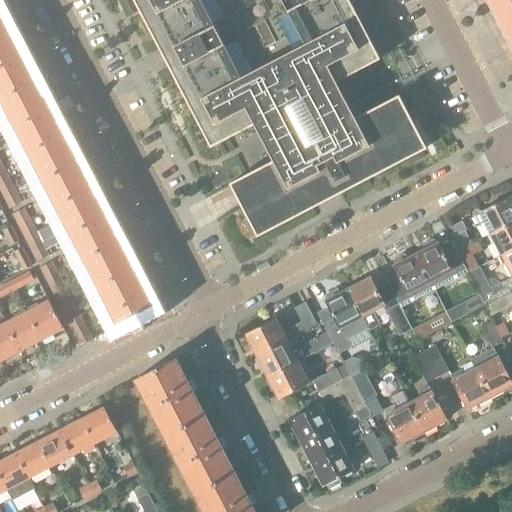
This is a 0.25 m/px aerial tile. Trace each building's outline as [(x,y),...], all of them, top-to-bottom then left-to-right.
[(336,81),(380,58),(349,0),(133,0),(151,32),(165,61),(210,147),(254,124),(272,160),(229,183),(230,185),(257,236),(426,148),(399,94),(355,117),(336,81)] [(511,0),(487,0),(511,46),(511,0)] [(0,49),(15,41),(0,11),(0,49)] [(0,49),(0,101),(6,114),(43,94),(15,41),(0,49)] [(34,167),(71,148),(43,94),(6,114),(34,167)] [(34,167),(62,220),(98,202),(71,148),(34,167)] [(0,182),(0,190),(1,192),(12,187),(8,179),(0,182)] [(1,192),(5,200),(16,195),(12,187),(1,192)] [(20,203),(16,195),(5,200),(9,208),(20,203)] [(490,234),(511,222),(511,203),(509,197),(475,214),(480,224),(484,222),(490,234)] [(62,220),(89,274),(126,255),(98,202),(62,220)] [(12,214),(16,222),(28,216),(23,208),(12,214)] [(32,224),(28,216),(16,222),(20,230),(32,224)] [(451,227),(455,236),(466,230),(461,222),(451,227)] [(494,241),(501,255),(511,249),(511,222),(490,234),(487,236),(491,243),(494,241)] [(36,232),(32,224),(20,230),(24,238),(36,232)] [(52,224),(36,232),(40,240),(41,242),(57,233),(52,224)] [(18,242),(9,225),(1,228),(10,246),(18,242)] [(40,240),(36,232),(24,238),(29,246),(40,240)] [(467,273),(479,267),(474,258),(473,253),(484,247),(479,239),(462,248),(457,251),(466,269),(465,269),(467,273)] [(41,242),(40,240),(29,246),(33,254),(44,248),(41,242)] [(432,287),(465,269),(466,269),(457,251),(454,247),(442,253),(437,243),(436,244),(434,241),(430,240),(423,243),(422,247),(424,250),(415,254),(432,287)] [(31,267),(21,248),(14,252),(23,270),(31,267)] [(48,256),(44,248),(33,254),(37,262),(48,256)] [(511,249),(501,255),(511,276),(511,249)] [(398,304),(432,287),(415,254),(407,258),(405,255),(402,254),(394,258),(393,261),(395,265),(393,265),(399,276),(387,283),(398,304)] [(153,308),(137,276),(126,255),(89,274),(117,327),(128,321),(128,322),(136,318),(136,317),(143,313),(153,308)] [(40,268),(44,276),(55,270),(51,262),(40,268)] [(471,279),(484,306),(510,292),(504,281),(490,289),(479,267),(467,273),(470,279),(471,279)] [(59,278),(55,270),(44,276),(48,284),(59,278)] [(11,282),(15,289),(33,280),(29,273),(11,282)] [(48,284),(52,291),(63,286),(59,278),(48,284)] [(402,312),(398,304),(387,283),(374,289),(369,278),(347,290),(361,316),(368,330),(379,325),(371,311),(382,305),(398,336),(410,330),(402,313),(402,312)] [(11,282),(0,287),(0,296),(15,289),(11,282)] [(67,294),(63,286),(52,291),(56,299),(67,294)] [(338,328),(361,316),(347,290),(325,301),(338,328)] [(511,305),(511,295),(510,292),(484,306),(490,317),(511,305)] [(71,302),(67,294),(56,299),(60,307),(71,302)] [(63,327),(48,301),(25,313),(39,340),(63,327)] [(75,310),(71,302),(60,307),(64,315),(75,310)] [(315,325),(304,302),(293,308),(300,322),(291,327),(295,335),(315,325)] [(458,305),(446,312),(451,321),(451,322),(464,316),(458,305)] [(25,313),(5,324),(18,351),(39,340),(25,313)] [(68,322),(72,330),(83,324),(79,316),(68,322)] [(256,355),(284,340),(273,318),(244,333),(256,355)] [(500,337),(495,326),(492,322),(481,327),(492,348),(503,342),(500,337)] [(503,322),(495,326),(500,337),(508,333),(503,322)] [(0,360),(18,351),(5,324),(0,326),(0,360)] [(87,332),(83,324),(72,330),(76,337),(87,332)] [(76,337),(80,345),(92,339),(87,332),(76,337)] [(284,340),(256,355),(267,377),(296,362),(284,340)] [(423,352),(437,377),(448,371),(435,346),(423,352)] [(474,369),(490,399),(502,393),(501,391),(511,385),(494,351),(484,357),(486,362),(474,369)] [(437,377),(423,352),(413,357),(426,383),(437,377)] [(164,436),(204,415),(192,392),(196,389),(191,380),(187,382),(174,358),(158,367),(157,366),(151,370),(152,370),(134,379),(164,436)] [(296,362),(267,377),(279,399),(307,384),(296,362)] [(336,368),(312,381),(318,392),(342,380),(336,368)] [(490,399),(474,369),(463,375),(460,369),(449,375),(467,409),(477,403),(478,405),(490,399)] [(362,370),(350,377),(363,403),(376,396),(362,370)] [(349,376),(342,380),(318,392),(324,403),(344,393),(355,414),(365,408),(363,403),(350,377),(349,376)] [(420,397),(408,403),(424,433),(435,427),(434,426),(445,420),(428,386),(417,392),(420,397)] [(424,433),(408,403),(396,409),(394,404),(383,410),(400,443),(411,438),(412,439),(424,433)] [(301,442),(330,427),(318,405),(290,420),(301,442)] [(104,408),(82,420),(94,443),(116,432),(104,408)] [(370,417),(368,413),(365,408),(355,414),(359,422),(370,417)] [(164,436),(194,494),(234,473),(221,448),(225,446),(221,437),(217,439),(204,415),(164,436)] [(60,431),(72,454),(94,443),(82,420),(60,431)] [(312,463),(341,448),(334,436),(340,433),(336,424),(330,427),(301,442),(312,463)] [(60,431),(38,442),(50,466),(72,454),(60,431)] [(361,438),(372,460),(383,454),(372,432),(361,438)] [(16,454),(28,477),(50,466),(38,442),(16,454)] [(341,448),(312,463),(323,485),(326,484),(328,489),(341,482),(338,477),(352,470),(345,457),(353,453),(350,446),(341,450),(341,448)] [(16,454),(0,462),(0,476),(7,488),(28,477),(16,454)] [(137,472),(132,463),(123,468),(128,477),(137,472)] [(250,494),(246,496),(234,473),(194,494),(203,511),(254,511),(251,506),(255,504),(250,494)] [(97,481),(88,486),(93,495),(101,490),(97,481)] [(84,500),(93,495),(88,486),(79,490),(84,500)] [(157,511),(148,494),(137,499),(143,511),(157,511)]
